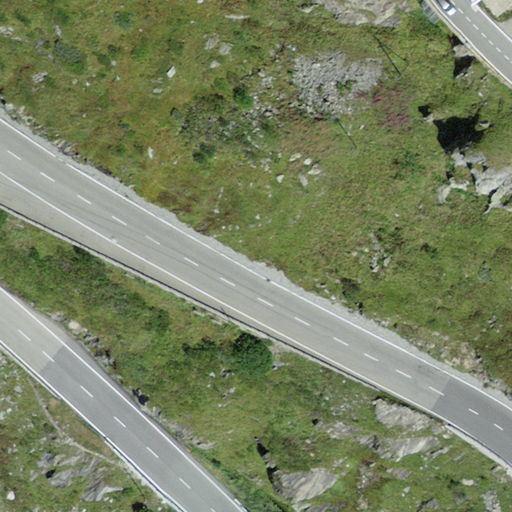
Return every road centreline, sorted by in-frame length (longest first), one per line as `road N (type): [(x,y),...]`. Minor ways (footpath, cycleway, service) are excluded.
road 1 (primary): [(511,436),(198,265),(0,145)]
road 2 (primary): [(0,315),(214,511)]
